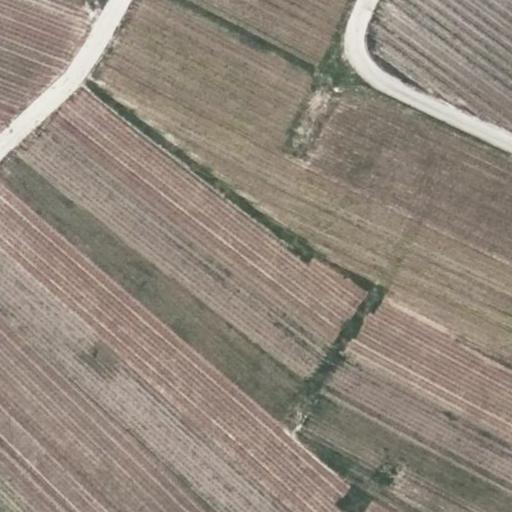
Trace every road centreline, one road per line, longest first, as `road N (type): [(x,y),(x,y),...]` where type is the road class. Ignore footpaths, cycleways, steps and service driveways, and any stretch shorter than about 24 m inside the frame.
road 1 (unclassified): [(511,149),(368,75),(354,41),(359,0)]
road 2 (track): [(0,133),(91,54),(118,0)]
